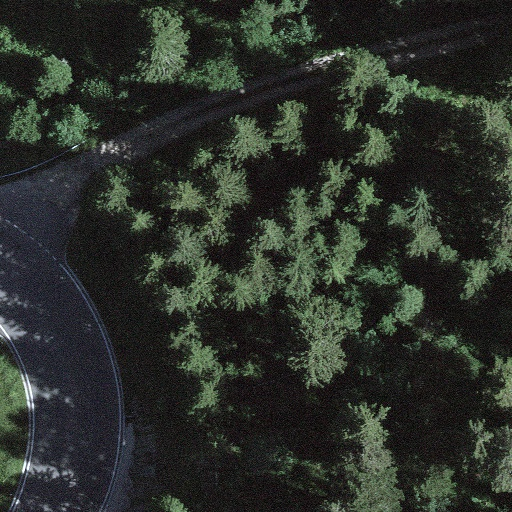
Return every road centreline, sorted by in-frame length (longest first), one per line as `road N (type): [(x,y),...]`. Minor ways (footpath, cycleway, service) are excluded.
road 1 (track): [(511,18),(248,88),(164,120),(52,196),(0,249)]
road 2 (tertiary): [(0,265),(47,319),(69,369),(75,441),(55,511)]
